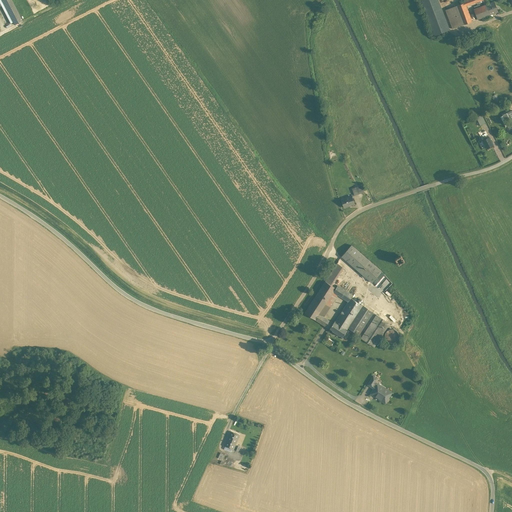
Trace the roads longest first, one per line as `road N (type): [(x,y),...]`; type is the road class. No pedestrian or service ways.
road 1 (unclassified): [(268,343),(353,214),(511,157)]
road 2 (tertiary): [(268,343),(139,302),(0,195)]
road 3 (tertiary): [(492,511),(486,471),(348,403),(268,343)]
